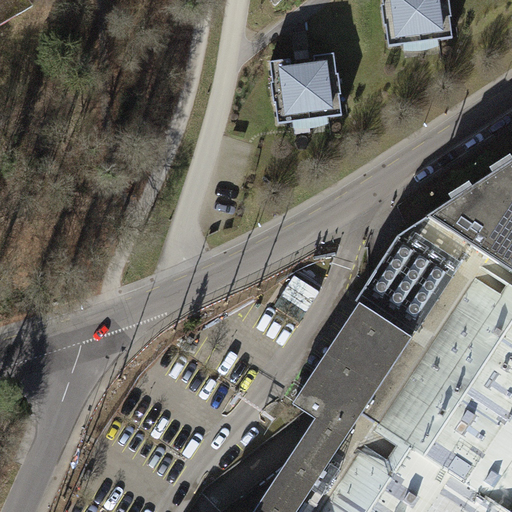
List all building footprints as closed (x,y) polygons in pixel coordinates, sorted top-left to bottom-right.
[(0,0),(0,27),(35,7),(30,0),(0,0)] [(409,0),(413,44),(468,40),(464,0),(409,0)] [(292,60),(272,63),(274,82),(272,83),(275,104),(277,104),(280,125),(344,116),(341,96),(343,95),(341,75),(338,75),(336,55),(315,57),(316,65),(293,69),(292,60)] [(511,260),(511,153),(431,208),(511,260)] [(469,243),(428,219),(401,234),(358,294),(361,298),(414,332),(469,243)] [(511,511),(511,266),(481,247),(293,511),(511,511)] [(260,511),(287,511),(413,336),(352,303),(297,395),(257,510),(260,511)]
